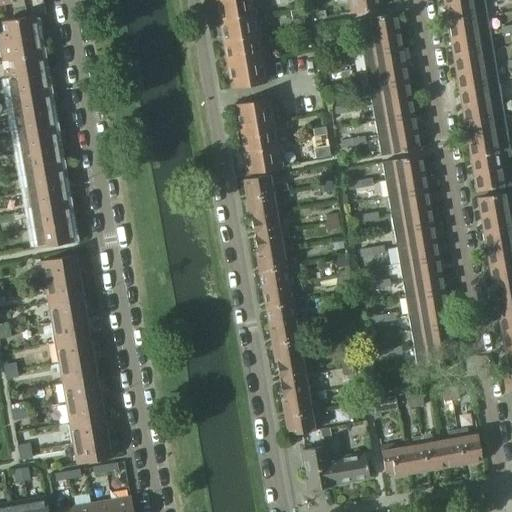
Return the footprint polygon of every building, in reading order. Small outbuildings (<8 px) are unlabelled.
[(216,0),(220,22),(257,16),(257,14),(252,15),(251,9),(256,8),(254,0),(216,0)] [(376,0),(336,0),(337,4),(348,2),(350,13),(378,9),(376,0)] [(483,0),(480,0),(444,6),(447,23),(486,16),(483,0)] [(304,8),(289,11),(291,20),(305,18),(304,8)] [(356,20),(359,38),(398,31),(395,14),(369,18),(356,20)] [(0,32),(0,41),(32,36),(36,36),(33,16),(1,22),(3,32),(0,32)] [(257,16),(220,22),(224,44),(256,39),(255,30),(259,29),(257,16)] [(486,16),(447,23),(450,40),(489,33),(486,16)] [(511,25),(500,27),(502,35),(511,32),(511,25)] [(308,31),(295,33),(297,40),(309,38),(308,31)] [(398,31),(359,38),(362,54),(401,48),(398,31)] [(489,33),(450,40),(453,57),(492,50),(489,33)] [(32,36),(0,41),(0,48),(2,62),(8,61),(40,55),(36,36),(32,36)] [(347,36),(326,40),(321,40),(322,48),(348,44),(347,36)] [(256,39),(224,44),(232,88),(264,82),(256,39)] [(401,48),(362,54),(365,71),(404,65),(401,48)] [(492,50),(453,57),(456,73),(495,67),(492,50)] [(40,55),(8,61),(10,70),(4,71),(6,79),(5,79),(5,80),(43,73),(40,55)] [(404,65),(365,71),(368,88),(407,81),(404,65)] [(495,67),(456,73),(459,90),(498,83),(495,67)] [(352,70),(340,72),(342,79),(353,77),(352,70)] [(340,72),(328,74),(329,81),(342,79),(340,72)] [(43,73),(5,80),(8,99),(46,93),(43,73)] [(407,81),(368,88),(370,105),(410,98),(407,81)] [(498,83),(459,90),(461,107),(500,100),(498,83)] [(46,93),(8,99),(11,118),(50,111),(46,93)] [(410,98),(370,105),(373,121),(412,115),(410,98)] [(500,100),(461,107),(464,124),(503,117),(500,100)] [(267,101),(235,106),(242,150),(275,144),(267,101)] [(358,103),(346,105),(347,113),(359,110),(358,103)] [(346,105),(334,107),(335,115),(347,113),(346,105)] [(50,111),(11,118),(15,137),(53,130),(50,111)] [(412,115),(373,121),(376,138),(415,132),(412,115)] [(503,117),(464,124),(467,140),(506,134),(503,117)] [(324,127),(312,129),(313,137),(326,134),(324,127)] [(53,130),(15,137),(18,156),(56,149),(53,130)] [(415,132),(376,138),(379,156),(392,154),(392,153),(418,149),(415,132)] [(506,134),(467,140),(470,157),(509,151),(506,134)] [(364,137),(352,139),(353,146),(365,144),(364,137)] [(352,139),(340,141),(341,148),(353,146),(352,139)] [(275,144),(242,150),(246,173),(283,166),(283,164),(281,152),(276,153),(275,144)] [(328,146),(313,149),(315,158),(329,156),(328,146)] [(56,149),(18,156),(21,174),(59,167),(56,149)] [(509,151),(470,157),(473,174),(500,169),(499,159),(510,157),(509,151)] [(381,163),(384,180),(423,174),(420,157),(394,161),(394,160),(381,163)] [(59,167),(21,174),(25,193),(63,187),(59,167)] [(500,169),(473,174),(476,191),(511,185),(511,167),(500,169)] [(360,188),(359,181),(349,182),(348,170),(341,171),(343,185),(347,185),(348,190),(360,188)] [(423,174),(384,180),(386,197),(426,190),(423,174)] [(280,193),(279,183),(270,185),(269,175),(244,180),(247,198),(280,193)] [(331,184),(329,177),(317,179),(319,186),(331,184)] [(371,179),(359,181),(360,188),(372,186),(371,179)] [(332,191),(331,184),(319,186),(320,193),(332,191)] [(63,187),(25,193),(28,211),(66,205),(63,187)] [(426,190),(386,197),(389,214),(429,207),(426,190)] [(511,192),(477,199),(480,216),(511,210),(511,192)] [(275,212),(274,203),(282,202),(280,193),(247,198),(250,217),(275,212)] [(66,205),(28,211),(31,230),(69,224),(66,205)] [(429,207),(389,214),(392,230),(431,224),(429,207)] [(511,210),(480,216),(483,233),(511,227),(511,210)] [(287,229),(285,219),(277,221),(275,212),(250,217),(253,235),(287,229)] [(377,212),(365,214),(366,221),(378,219),(377,212)] [(337,221),(336,214),(324,216),(325,223),(337,221)] [(354,223),(366,221),(365,214),(353,216),(354,223)] [(338,228),(337,221),(325,223),(326,230),(338,228)] [(69,224),(31,230),(34,249),(73,243),(69,224)] [(431,224),(392,230),(395,247),(434,241),(431,224)] [(511,227),(483,233),(486,249),(511,245),(511,227)] [(281,248),(280,240),(288,238),(287,229),(253,235),(256,253),(281,248)] [(434,241),(395,247),(398,264),(437,257),(434,241)] [(343,249),(342,242),(332,243),(333,250),(343,249)] [(511,245),(486,249),(489,266),(511,262),(511,245)] [(382,246),(371,248),(372,255),(384,253),(382,246)] [(293,265),(291,256),(283,257),(281,248),(256,253),(260,271),(293,265)] [(360,257),(372,255),(371,248),(358,250),(360,257)] [(75,256),(40,262),(44,282),(79,276),(75,256)] [(347,256),(334,258),(335,268),(349,265),(347,256)] [(437,257),(398,264),(401,281),(440,274),(437,257)] [(511,262),(489,266),(492,283),(511,279),(511,262)] [(288,285),(286,276),(295,275),(293,265),(260,271),(263,289),(288,285)] [(440,274),(401,281),(404,298),(443,291),(440,274)] [(79,276),(44,282),(47,302),(82,296),(79,276)] [(388,279),(376,281),(378,289),(389,287),(388,279)] [(511,279),(492,283),(495,300),(511,296),(511,279)] [(365,291),(378,289),(376,281),(364,283),(365,291)] [(299,301),(298,292),(289,294),(288,285),(263,289),(266,307),(299,301)] [(443,291),(404,298),(407,314),(446,308),(443,291)] [(353,305),(351,295),(343,297),(333,298),(334,303),(344,302),(345,307),(353,305)] [(82,296),(47,302),(51,323),(86,316),(82,296)] [(511,296),(495,300),(498,317),(511,314),(511,296)] [(294,321),(293,312),(301,311),(299,301),(266,307),(269,325),(294,321)] [(446,308),(407,314),(410,331),(449,325),(446,308)] [(394,313),(382,315),(383,322),(395,320),(394,313)] [(511,314),(498,317),(501,333),(511,331),(511,314)] [(371,324),(383,322),(382,315),(370,317),(371,324)] [(86,316),(51,323),(54,343),(89,337),(86,316)] [(306,338),(304,328),(296,330),(294,321),(269,325),(272,344),(306,338)] [(353,329),(352,322),(340,324),(341,331),(353,329)] [(0,324),(0,331),(9,330),(7,323),(0,324)] [(449,325),(410,331),(412,348),(452,341),(449,325)] [(355,336),(353,329),(341,331),(343,338),(355,336)] [(9,330),(0,331),(0,338),(10,337),(9,330)] [(511,331),(501,333),(504,350),(511,348),(511,331)] [(89,337),(54,343),(58,363),(93,357),(89,337)] [(301,357),(299,349),(307,347),(306,338),(272,344),(276,362),(301,357)] [(452,341),(412,348),(415,366),(429,364),(455,359),(452,341)] [(400,346),(388,348),(389,356),(401,354),(400,346)] [(377,358),(389,356),(388,348),(376,351),(377,358)] [(93,357),(58,363),(61,383),(96,377),(93,357)] [(312,374),(310,365),(302,366),(301,357),(276,362),(279,380),(312,374)] [(353,367),(352,359),(340,362),(341,369),(353,367)] [(2,365),(4,372),(16,370),(14,363),(2,365)] [(511,365),(506,367),(501,368),(506,392),(511,390),(511,365)] [(354,374),(353,367),(341,369),(342,376),(354,374)] [(16,370),(4,372),(5,380),(17,378),(16,370)] [(307,394),(305,385),(314,383),(312,374),(279,380),(282,398),(307,394)] [(96,377),(61,383),(65,403),(100,397),(96,377)] [(456,387),(449,389),(451,401),(458,399),(456,387)] [(443,402),(451,401),(449,389),(441,390),(443,402)] [(318,410),(316,401),(308,402),(307,394),(282,398),(285,416),(318,410)] [(423,406),(420,394),(413,395),(415,407),(423,406)] [(413,395),(406,396),(408,408),(415,407),(413,395)] [(358,404),(357,396),(345,399),(346,406),(358,404)] [(100,397),(65,403),(68,424),(103,418),(100,397)] [(9,406),(11,413),(23,411),(22,403),(9,406)] [(359,411),(358,404),(346,406),(347,413),(359,411)] [(380,405),(373,406),(374,418),(382,417),(380,405)] [(313,431),(312,421),(320,420),(318,410),(285,416),(288,435),(301,433),(313,431)] [(23,411),(11,413),(12,420),(24,418),(23,411)] [(103,418),(68,424),(72,444),(107,438),(103,418)] [(465,428),(456,430),(462,463),(481,460),(476,435),(467,436),(465,428)] [(448,440),(439,441),(444,466),(462,463),(456,430),(446,431),(448,440)] [(429,434),(420,436),(426,469),(444,466),(439,441),(431,443),(429,434)] [(412,446),(403,448),(408,473),(426,469),(420,436),(410,438),(412,446)] [(107,438),(72,444),(75,464),(110,458),(107,438)] [(17,445),(18,453),(30,451),(29,444),(17,445)] [(394,444),(379,447),(384,473),(393,471),(393,475),(408,473),(403,448),(395,449),(394,444)] [(369,477),(365,458),(370,457),(369,453),(329,460),(327,445),(324,446),(331,484),(369,477)] [(324,446),(301,450),(308,490),(331,486),(331,484),(324,446)] [(30,451),(18,453),(19,460),(31,458),(30,451)] [(116,463),(104,465),(105,472),(117,470),(116,463)] [(93,475),(105,472),(104,465),(92,467),(93,475)] [(27,468),(19,469),(22,481),(29,480),(27,468)] [(14,482),(22,481),(19,469),(12,470),(14,482)] [(78,470),(66,472),(68,479),(79,477),(78,470)] [(56,481),(68,479),(66,472),(54,474),(56,481)] [(47,511),(45,497),(26,500),(27,511),(47,511)] [(132,511),(129,497),(110,500),(112,511),(132,511)] [(27,511),(26,500),(7,504),(8,511),(27,511)] [(112,511),(110,500),(91,504),(92,511),(112,511)]
